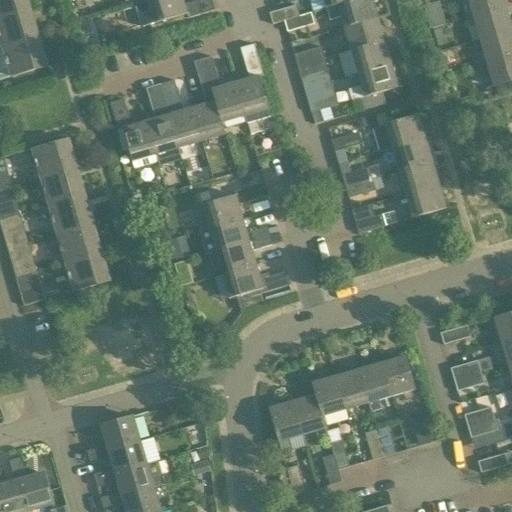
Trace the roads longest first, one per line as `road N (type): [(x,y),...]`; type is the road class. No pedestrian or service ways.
road 1 (residential): [(316,321),(283,193),(322,181),(273,32),(243,28)]
road 2 (residential): [(47,425),(241,370)]
road 3 (residential): [(461,459),(412,292)]
road 4 (residential): [(47,425),(0,267)]
road 5 (residential): [(108,89),(174,69),(189,53),(243,28)]
road 6 (residential): [(254,511),(237,407),(241,370)]
